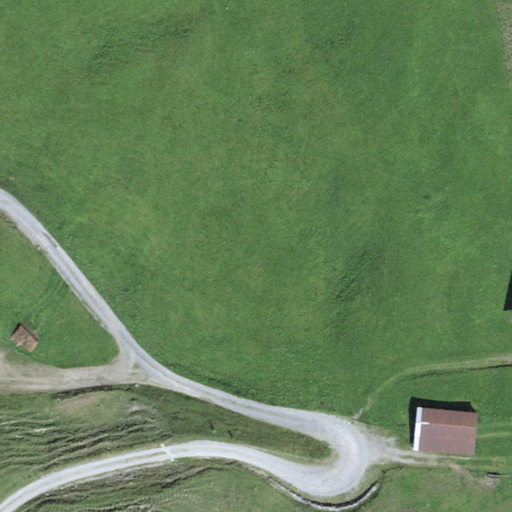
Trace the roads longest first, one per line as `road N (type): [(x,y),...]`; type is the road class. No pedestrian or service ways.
road 1 (track): [(344,439),(150,380),(41,247),(0,212)]
road 2 (track): [(11,511),(32,493),(199,452),(333,486),(346,479),(354,458),(344,439)]
